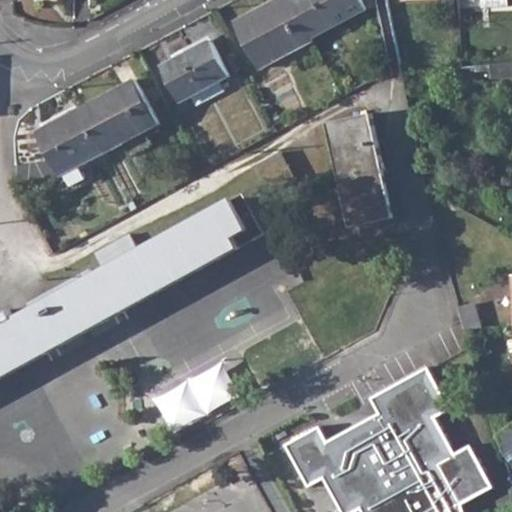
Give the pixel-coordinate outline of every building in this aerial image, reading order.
[(285,0),(253,17),(251,13),(236,21),(261,69),(314,40),(312,37),(292,0),(285,0)] [(274,0),(251,13),(253,17),(285,0),(274,0)] [(363,0),(292,0),(312,37),(367,7),(363,0)] [(212,40),(186,54),(187,57),(214,43),(212,40)] [(187,57),(186,54),(162,67),(181,102),(192,96),(197,106),(225,90),(220,81),(231,75),(214,43),(187,57)] [(511,62),(486,64),(492,78),(511,76),(511,62)] [(137,79),(84,108),(103,144),(124,133),(129,141),(124,143),(132,158),(155,145),(148,132),(162,124),(137,79)] [(103,144),(84,108),(38,133),(62,176),(66,174),(73,187),(87,179),(81,167),(107,153),(103,144)] [(350,228),(394,218),(395,217),(383,167),(372,113),(327,123),(350,228)] [(124,133),(103,144),(107,153),(124,143),(129,141),(124,133)] [(281,151),(252,168),(268,194),(296,178),(281,151)] [(241,194),(235,197),(258,237),(264,234),(241,194)] [(30,310),(0,326),(0,380),(56,349),(258,237),(235,197),(203,215),(200,217),(139,251),(130,235),(94,254),(103,270),(93,275),(89,270),(27,305),(30,310)] [(286,291),(300,318),(301,317),(309,333),(324,325),(320,318),(371,290),(352,255),(286,291)] [(474,305),(458,309),(464,330),(481,329),(474,305)] [(300,318),(238,351),(261,392),(323,359),(309,333),(301,317),(300,318)] [(450,410),(428,368),(373,399),(381,414),(327,443),(319,428),(287,445),(310,486),(326,477),(345,511),(352,511),(362,507),(365,511),(464,511),(461,503),(492,487),(471,447),(456,455),(435,417),(450,410)] [(504,404),(489,410),(496,434),(507,427),(504,404)] [(511,423),(507,427),(496,434),(503,455),(511,448),(511,423)]
